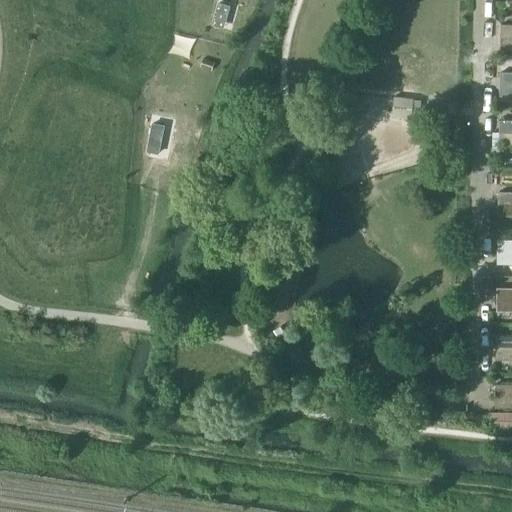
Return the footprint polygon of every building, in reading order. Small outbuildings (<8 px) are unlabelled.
[(223,28),(229,7),(217,4),(212,25),(223,28)] [(511,25),(501,25),(500,37),(511,37),(511,25)] [(511,37),(500,37),(500,49),(511,49),(511,37)] [(511,73),(500,73),(500,85),(511,85),(511,73)] [(511,85),(500,85),(500,97),(511,97),(511,85)] [(393,99),(392,118),(402,118),(402,107),(412,107),(413,101),(413,98),(393,96),(393,99)] [(511,121),(499,121),(499,133),(511,133),(511,121)] [(158,156),(163,126),(151,124),(146,154),(158,156)] [(425,148),(443,149),(443,132),(425,132),(425,148)] [(511,133),(499,133),(499,145),(511,145),(511,133)] [(511,192),(498,193),(498,204),(511,204),(511,192)] [(511,204),(498,204),(497,216),(511,216),(511,204)] [(511,241),(497,241),(497,253),(511,253),(511,241)] [(511,253),(497,253),(497,265),(511,265),(511,253)] [(511,288),(497,289),(496,300),(511,300),(511,288)] [(511,300),(496,300),(496,312),(511,312),(511,300)] [(511,336),(496,337),(496,349),(511,348),(511,336)] [(511,348),(496,349),(495,361),(511,360),(511,348)] [(511,385),(495,385),(495,397),(511,397),(511,385)] [(511,397),(495,397),(495,409),(511,408),(511,397)] [(511,411),(487,412),(487,429),(511,429),(511,411)]
